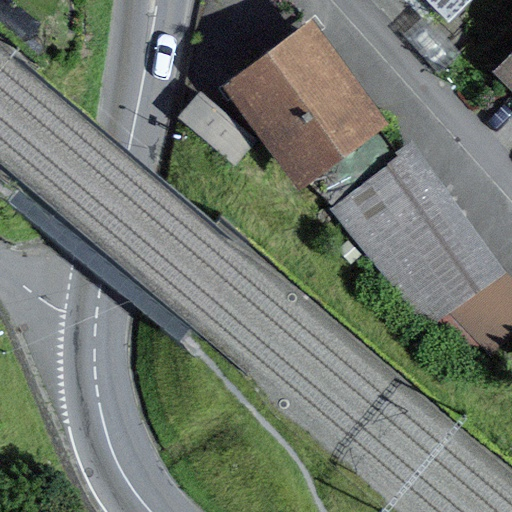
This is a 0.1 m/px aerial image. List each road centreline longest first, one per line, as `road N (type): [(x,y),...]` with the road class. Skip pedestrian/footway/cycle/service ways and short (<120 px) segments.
road 1 (secondary): [(94,327),(152,0)]
road 2 (secondary): [(151,511),(116,461),(99,407),(94,327)]
